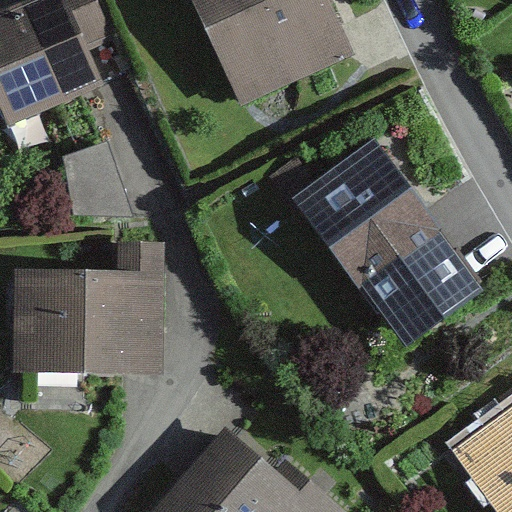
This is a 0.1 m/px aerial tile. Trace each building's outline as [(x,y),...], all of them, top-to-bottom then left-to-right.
[(92,0),(41,0),(0,17),(0,123),(5,135),(108,92),(90,51),(110,43),(92,0)] [(323,0),(193,0),(237,109),(349,64),(323,0)] [(378,144),(296,200),(398,350),(481,293),(378,144)] [(121,271),(14,269),(12,377),(162,380),(165,247),(121,246),(121,271)] [(511,511),(511,417),(457,459),(496,511),(511,511)] [(227,441),(167,511),(353,511),(354,511),(292,460),(274,481),(227,441)]
